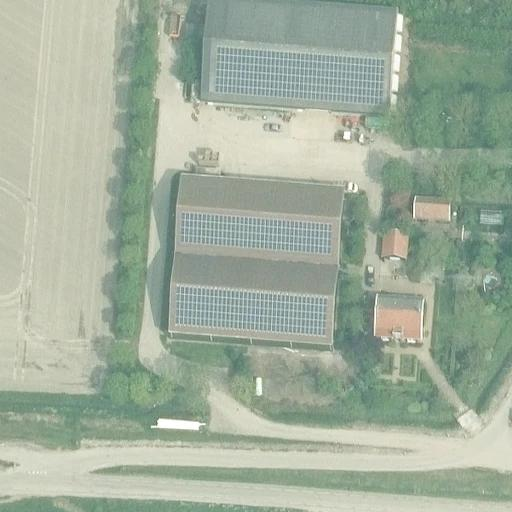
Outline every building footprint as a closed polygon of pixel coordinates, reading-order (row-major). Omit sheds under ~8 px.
[(206,105),(390,119),(398,19),(214,5),(206,105)] [(210,37),(212,14),(193,13),(191,35),(210,37)] [(182,184),(170,340),(332,353),(344,197),(182,184)] [(415,201),(414,223),(449,225),(450,203),(415,201)] [(383,235),(381,261),(407,263),(409,237),(383,235)] [(376,342),(420,345),(423,305),(364,301),(363,314),(378,315),(376,342)]
